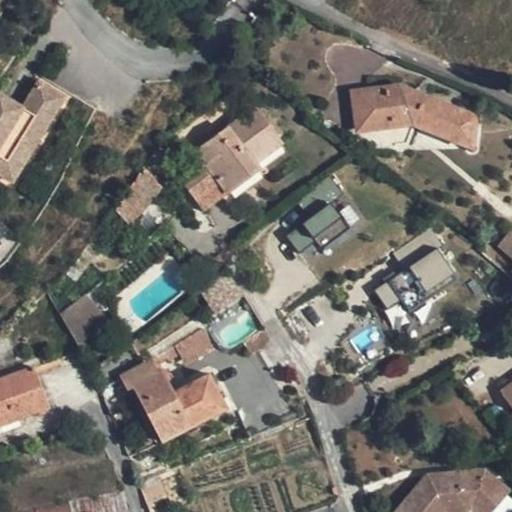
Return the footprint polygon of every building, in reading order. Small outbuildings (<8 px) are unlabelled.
[(0,156),(5,147),(24,159),(30,162),(67,103),(60,99),(41,87),(25,112),(18,108),(6,127),(0,123),(0,156)] [(470,116),(401,88),(352,94),(358,130),(416,123),(472,145),(474,123),(470,116)] [(18,108),(0,97),(0,123),(6,127),(18,108)] [(280,145),(255,112),(185,165),(192,175),(182,184),(202,211),(259,170),(254,164),(280,145)] [(5,147),(0,156),(0,178),(8,184),(14,188),(30,162),(24,159),(5,147)] [(144,166),(143,167),(150,175),(166,156),(159,149),(144,166)] [(143,167),(115,211),(130,228),(163,190),(150,175),(143,167)] [(321,248),(349,227),(330,202),(286,235),(298,251),(315,239),(321,248)] [(511,234),(511,233),(497,249),(511,261),(511,234)] [(431,234),(396,250),(403,265),(437,249),(431,234)] [(442,251),(371,284),(388,320),(459,287),(442,251)] [(60,317),(76,347),(107,325),(88,297),(60,317)] [(209,351),(201,334),(165,354),(171,363),(182,358),(186,364),(209,351)] [(134,388),(140,400),(162,444),(225,412),(209,377),(189,387),(193,395),(176,402),(172,395),(170,389),(161,373),(156,375),(149,364),(122,378),(128,391),(134,388)] [(0,383),(0,426),(15,421),(50,409),(34,371),(0,383)] [(511,386),(502,394),(511,408),(511,386)] [(189,387),(172,395),(176,402),(193,395),(189,387)] [(0,436),(19,430),(15,421),(0,426),(0,436)] [(485,472),(427,479),(398,511),(493,511),(510,494),(485,472)] [(126,511),(125,499),(69,507),(70,511),(126,511)]
